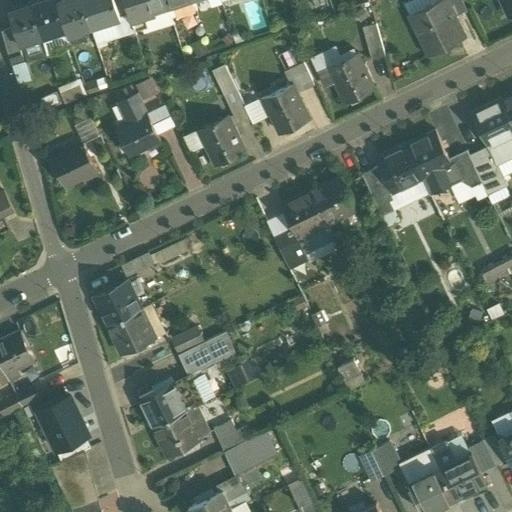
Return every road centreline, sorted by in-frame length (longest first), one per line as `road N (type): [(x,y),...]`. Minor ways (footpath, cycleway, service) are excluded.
road 1 (residential): [(61,273),(511,55)]
road 2 (residential): [(130,511),(61,273)]
road 3 (residential): [(61,273),(0,83)]
